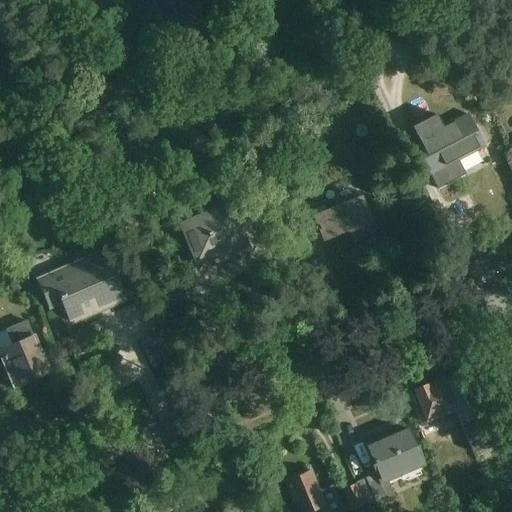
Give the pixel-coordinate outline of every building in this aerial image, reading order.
[(428,177),(483,147),(465,114),(409,144),(428,177)] [(374,232),(357,190),(300,214),(311,242),(343,229),(349,243),(374,232)] [(189,267),(240,243),(221,201),(170,224),(189,267)] [(57,324),(117,300),(98,254),(39,279),(57,324)] [(0,368),(6,384),(43,370),(25,321),(0,330),(0,368)] [(450,427),(474,416),(454,368),(429,378),(450,427)] [(450,427),(429,378),(404,389),(419,425),(435,418),(440,431),(450,427)] [(372,485),(415,468),(400,430),(357,447),(372,485)] [(289,511),(300,511),(322,504),(307,468),(277,480),(289,511)]
